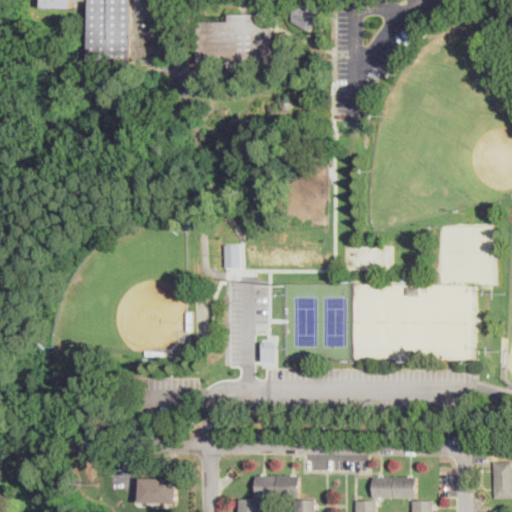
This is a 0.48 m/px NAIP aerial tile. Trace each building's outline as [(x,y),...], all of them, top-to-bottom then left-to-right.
[(43,0),(43,7),(74,8),(73,0),(43,0)] [(154,0),(154,31),(152,31),(152,61),(94,61),(94,0),(154,0)] [(310,29),(295,20),(295,5),(303,0),(317,0),(326,5),(326,20),(310,29)] [(265,14),(265,21),(273,21),(273,64),(265,64),(265,72),(234,72),(234,65),(200,65),(200,22),(231,22),(231,14),(265,14)] [(295,105),(291,109),(286,108),(282,104),(283,99),(286,96),(292,97),(295,100),(295,105)] [(228,243),(228,266),(244,267),(244,243),(228,243)] [(421,287),(421,296),(408,295),(408,286),(421,287)] [(166,357),(147,356),(147,349),(166,350),(166,357)] [(511,497),(497,497),(496,461),(511,461),(511,497)] [(301,476),(301,496),(258,495),(258,476),(301,476)] [(418,478),(418,497),(376,496),(376,477),(418,478)] [(179,478),(179,503),(143,502),(143,478),(179,478)] [(262,499),(262,511),(242,511),(242,499),(262,499)] [(317,511),(298,511),(298,499),(317,499),(317,511)] [(379,511),(359,511),(359,500),(379,500),(379,511)] [(435,511),(416,511),(416,500),(435,500),(435,511)]
